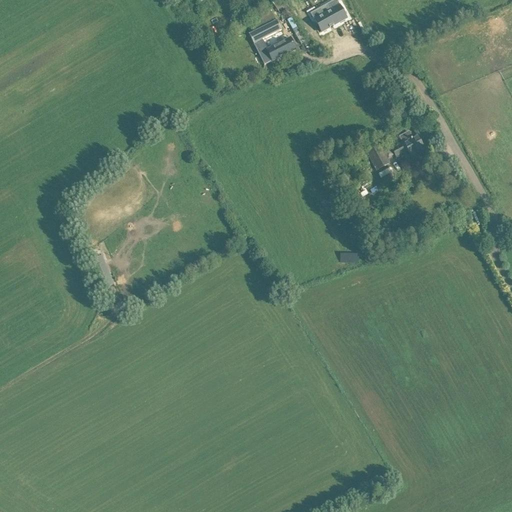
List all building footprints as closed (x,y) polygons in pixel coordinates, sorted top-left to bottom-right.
[(288,10),(289,9),(283,0),(270,0),(277,11),(282,8),(284,12),(288,10)] [(328,5),(311,14),(321,32),(321,33),(347,19),(340,7),(332,11),(328,5)] [(267,8),(245,19),(252,34),(249,35),(254,45),(255,45),(260,55),(265,65),(295,50),(290,39),(277,46),(274,41),(267,45),(265,40),(279,32),(267,8)] [(284,12),(283,13),(286,19),(292,16),(288,10),(284,12)] [(417,136),(403,144),(392,150),(396,157),(407,151),(410,156),(424,148),(417,136)] [(380,144),(366,151),(376,171),(390,164),(380,144)] [(348,173),(338,179),(344,189),(353,183),(348,173)] [(354,188),(343,192),(346,199),(357,195),(354,188)] [(376,204),(354,211),(358,222),(380,214),(376,204)] [(102,255),(90,261),(102,290),(106,288),(110,286),(100,264),(105,262),(102,255)]
